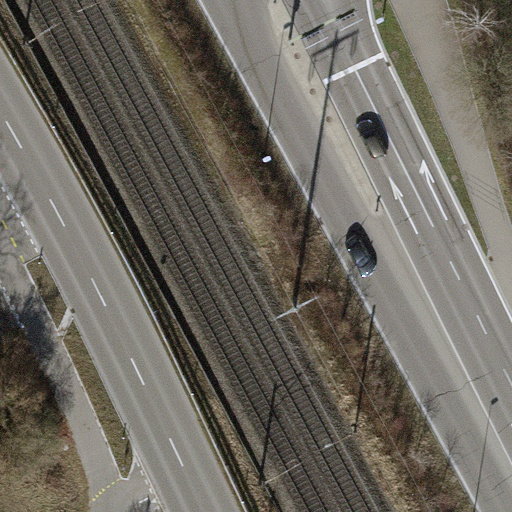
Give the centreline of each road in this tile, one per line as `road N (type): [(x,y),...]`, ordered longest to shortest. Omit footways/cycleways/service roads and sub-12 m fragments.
road 1 (tertiary): [(0,106),(52,196),(204,511)]
road 2 (secondary): [(232,0),(325,179),(402,252)]
road 3 (secondary): [(402,252),(388,149),(312,0)]
road 4 (secondary): [(511,479),(402,252)]
